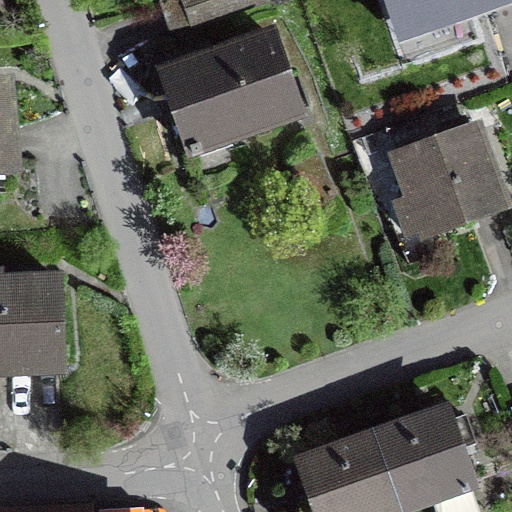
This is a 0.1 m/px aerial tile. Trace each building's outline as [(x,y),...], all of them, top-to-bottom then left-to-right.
[(156,0),(171,41),(270,5),(267,0),(156,0)] [(511,0),(389,0),(403,39),(511,2),(511,0)] [(155,72),(188,165),(308,124),(275,30),(155,72)] [(0,79),(0,182),(23,180),(15,78),(0,79)] [(391,199),(408,242),(503,207),(473,127),(454,134),(392,158),(406,194),(391,199)] [(5,280),(5,272),(0,272),(0,384),(68,382),(64,277),(5,280)] [(480,511),(470,482),(454,436),(444,411),(304,460),(313,485),(322,511),(386,511),(431,496),(436,511),(480,511)]
